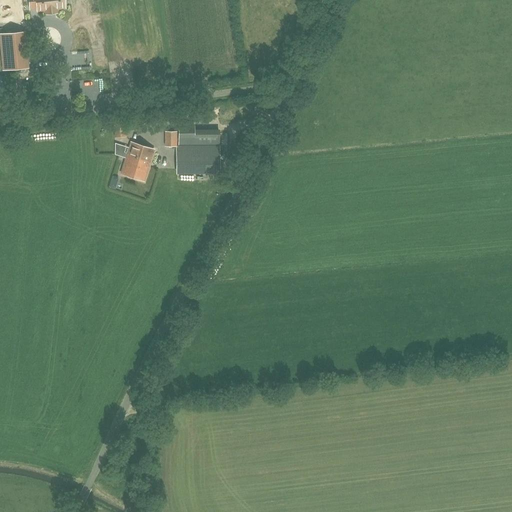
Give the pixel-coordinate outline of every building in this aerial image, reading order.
[(29,0),(30,9),(37,8),(38,11),(46,10),(46,14),(57,13),(56,9),(65,8),(63,0),(29,0)] [(58,21),(59,54),(75,53),(73,20),(58,21)] [(19,33),(0,35),(1,48),(3,69),(22,68),(20,47),(19,33)] [(115,138),(126,137),(124,120),(114,121),(115,138)] [(177,132),(165,132),(165,147),(177,147),(177,132)] [(219,146),(219,133),(179,133),(179,146),(219,146)] [(127,155),(150,162),(154,150),(131,143),(127,155)] [(144,181),(150,162),(127,155),(121,174),(144,181)] [(177,168),(177,176),(220,176),(220,168),(177,168)] [(183,257),(188,244),(178,241),(174,254),(183,257)]
